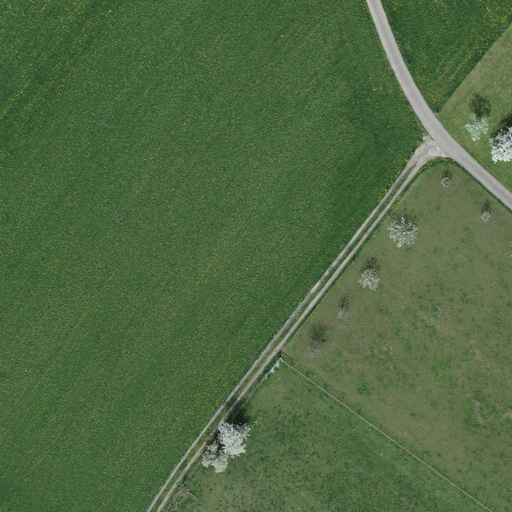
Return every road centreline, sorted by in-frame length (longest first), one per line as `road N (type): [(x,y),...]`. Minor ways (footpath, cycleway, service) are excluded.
road 1 (track): [(153,511),(438,135)]
road 2 (residential): [(373,0),(403,77),(438,135),(511,201)]
